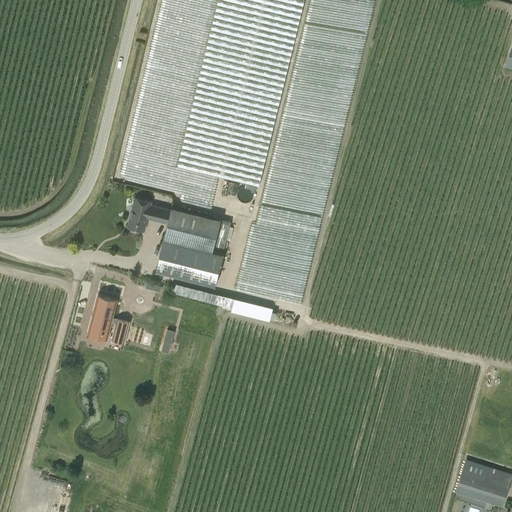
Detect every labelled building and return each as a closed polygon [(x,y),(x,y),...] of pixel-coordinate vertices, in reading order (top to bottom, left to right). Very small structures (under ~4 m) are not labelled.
[(221,0),(147,0),(133,59),(113,140),(104,172),(99,184),(172,199),(180,167),(221,0)] [(261,186),(273,136),(306,0),(220,0),(179,166),(261,186)] [(144,230),(148,217),(167,222),(168,222),(156,269),(216,284),(232,221),(172,206),(171,209),(151,204),(152,201),(135,197),(128,226),(144,230)] [(273,305),(174,282),(171,293),(270,316),(273,305)] [(111,324),(115,325),(116,319),(113,318),(117,299),(98,294),(87,333),(107,338),(111,324)] [(115,325),(111,339),(124,343),(129,321),(117,318),(116,319),(115,325)] [(160,349),(168,351),(174,331),(166,328),(160,349)] [(502,506),(511,475),(511,473),(465,458),(456,491),(502,506)]
